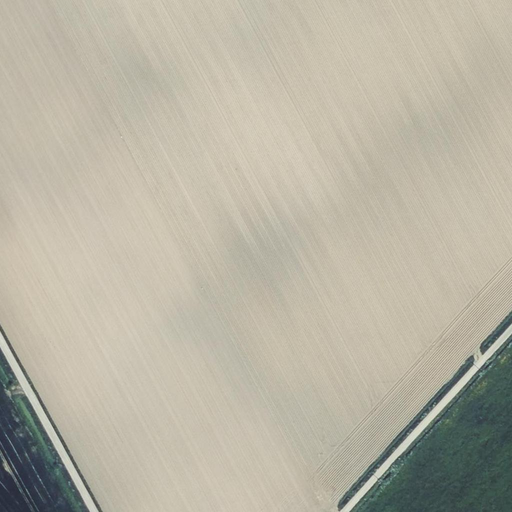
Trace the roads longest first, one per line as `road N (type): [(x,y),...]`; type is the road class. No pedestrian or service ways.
road 1 (unclassified): [(343,511),(511,328)]
road 2 (unclassified): [(95,511),(0,338)]
